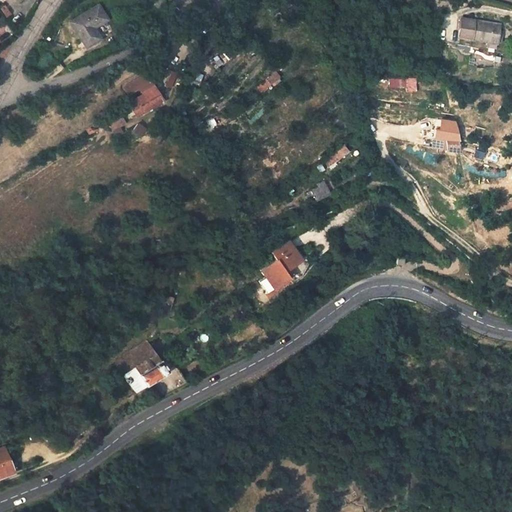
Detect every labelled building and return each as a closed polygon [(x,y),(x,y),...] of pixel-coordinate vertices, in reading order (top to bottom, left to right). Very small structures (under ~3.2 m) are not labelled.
[(149,9),(154,15),(163,7),(158,1),(149,9)] [(67,24),(82,50),(97,42),(91,30),(104,23),(95,8),(67,24)] [(460,22),(458,41),(474,43),(501,46),(502,27),(475,24),(460,22)] [(275,69),(258,83),(265,91),(281,77),(275,69)] [(138,116),(163,101),(154,87),(128,102),(138,116)] [(107,123),(112,131),(125,123),(116,107),(102,116),(107,123)] [(107,123),(102,116),(84,127),(89,135),(107,123)] [(138,121),(132,131),(140,136),(146,127),(138,121)] [(458,141),(441,138),(438,155),(461,160),(458,141)] [(347,149),(325,163),(330,172),(352,158),(347,149)] [(317,206),(333,198),(328,189),(312,198),(317,206)] [(282,277),(300,265),(287,246),(269,258),(273,265),(259,274),(263,282),(257,286),(264,297),(286,283),(282,277)] [(496,270),(509,279),(511,275),(511,270),(501,264),(496,270)] [(112,364),(128,390),(163,370),(146,345),(112,364)] [(0,473),(9,469),(0,450),(0,473)]
